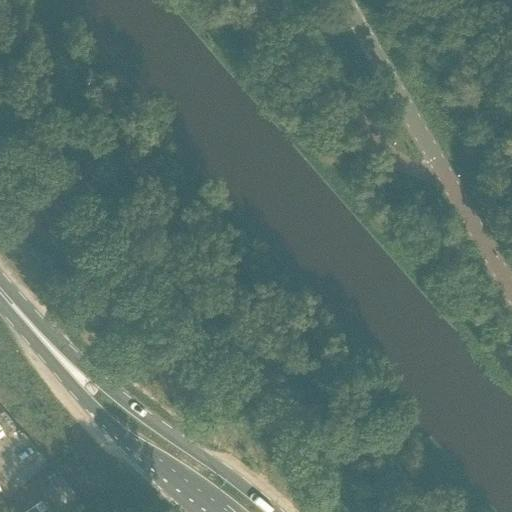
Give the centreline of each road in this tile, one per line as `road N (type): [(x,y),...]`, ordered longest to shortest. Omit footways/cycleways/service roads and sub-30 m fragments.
road 1 (unclassified): [(511,296),(343,0)]
road 2 (secondary): [(271,511),(13,308)]
road 3 (secondary): [(13,308),(60,374),(206,511)]
